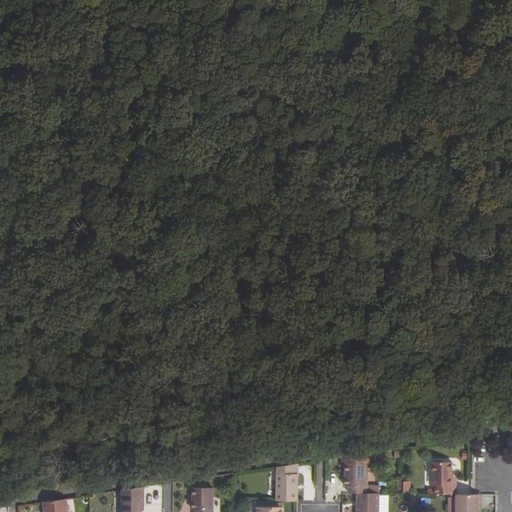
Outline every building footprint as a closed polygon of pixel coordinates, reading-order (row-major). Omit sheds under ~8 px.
[(369,464),(369,453),(346,456),(346,463),(345,478),(349,478),(349,486),(349,493),(358,493),(368,493),(380,493),(379,486),(367,486),(368,464),(369,464)] [(428,482),(429,458),(415,457),(415,482),(428,482)] [(435,486),(435,494),(456,494),(456,485),(452,485),(452,476),(452,462),(433,461),(432,486),(435,486)] [(277,467),(277,501),(298,501),(298,474),(295,474),(295,464),(277,467)] [(122,490),(121,511),(141,511),(142,497),(144,497),(144,486),(122,490)] [(196,509),(196,511),(213,511),(214,488),(193,487),(193,501),(196,502),(196,509)] [(358,493),(357,511),(379,511),(380,493),(368,493),(358,493)] [(459,511),(458,511),(480,511),(481,509),(481,504),(484,504),(484,495),(459,495),(459,496),(459,511)] [(459,511),(459,496),(451,496),(451,511),(459,511)] [(44,511),(68,511),(67,499),(43,502),(44,511)]
